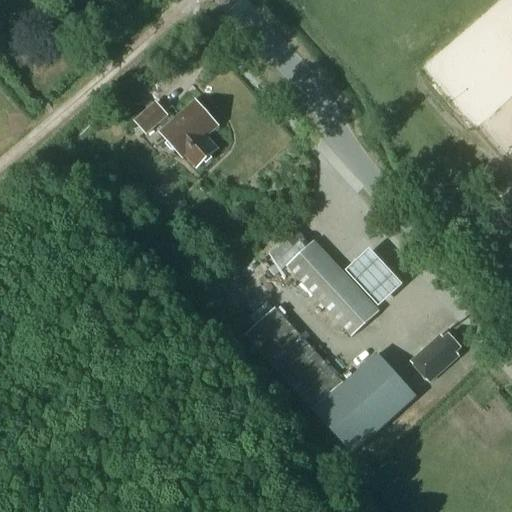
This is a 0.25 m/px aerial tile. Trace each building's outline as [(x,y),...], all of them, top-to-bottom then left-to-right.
[(218,150),(205,137),(217,126),(196,102),(172,124),(167,118),(168,117),(157,104),(136,124),(148,137),(160,125),(165,131),(161,134),(183,158),(186,155),(198,169),(218,150)] [(381,313),(315,242),(287,268),(352,339),(381,313)] [(345,451),(410,392),(383,363),(351,392),(276,309),(245,337),(313,413),(316,410),(323,418),(319,422),(345,451)] [(236,324),(247,335),(255,327),(245,316),(236,324)] [(463,349),(452,336),(446,341),(443,338),(414,364),(433,385),(462,358),(457,353),(463,349)]
